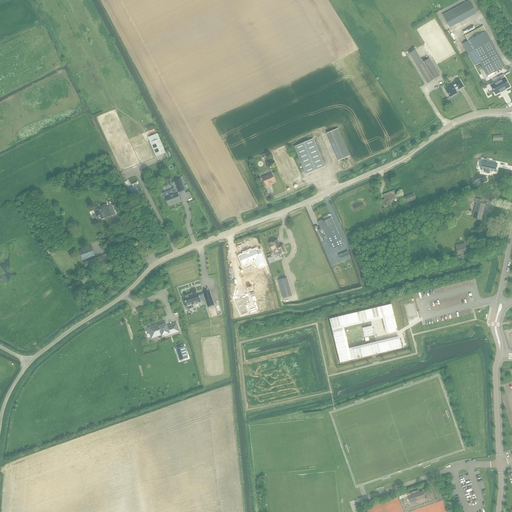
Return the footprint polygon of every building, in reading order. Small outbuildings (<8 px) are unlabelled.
[(449,26),(475,12),(469,1),(443,15),(449,26)] [(436,13),(444,29),(447,27),(439,11),(436,13)] [(474,65),(475,66),(480,63),(487,76),(505,67),(483,26),(465,36),(468,41),(462,44),(468,53),(474,65)] [(429,58),(423,62),(415,49),(409,53),(427,83),(440,76),(429,58)] [(499,81),(490,85),(495,94),(503,90),(509,87),(504,78),(502,75),(497,78),(499,81)] [(459,89),(463,86),(459,80),(455,83),(455,84),(452,86),(452,85),(445,90),(450,97),(457,93),(455,90),(458,89),(459,89)] [(165,153),(157,133),(148,137),(150,142),(149,143),(155,157),(165,153)] [(306,174),(325,167),(313,139),(294,147),(306,174)] [(334,151),(338,161),(349,156),(345,147),(334,151)] [(482,161),(481,168),(485,169),(484,172),(489,173),(490,170),(495,171),(497,163),(491,162),(490,162),(490,163),(487,162),(487,161),(484,161),(482,161)] [(269,184),(275,181),(272,173),(262,177),(266,187),(269,185),(269,184)] [(170,195),(165,197),(169,205),(180,201),(177,192),(178,192),(184,190),(182,183),(181,180),(181,179),(174,182),(172,183),(175,189),(168,191),(170,195)] [(138,184),(129,189),(132,195),(141,190),(138,184)] [(392,201),(397,198),(394,191),(383,195),(385,199),(382,201),(385,207),(387,205),(386,203),(390,201),(391,203),(392,202),(392,201)] [(481,220),(485,204),(482,204),(483,200),(475,199),(474,202),(476,203),(472,218),(481,220)] [(108,202),(110,207),(108,207),(108,206),(100,210),(98,206),(97,206),(96,207),(95,208),(94,209),(94,210),(94,212),(96,216),(100,215),(102,219),(110,215),(111,216),(116,214),(111,203),(113,202),(112,200),(108,202)] [(322,221),(318,223),(321,229),(323,229),(332,249),(343,245),(333,221),(332,218),(323,222),(322,221)] [(277,240),(269,243),(273,253),(274,255),(275,255),(279,254),(280,254),(286,252),(283,245),(279,246),(277,240)] [(467,252),(465,245),(455,247),(457,255),(467,252)] [(91,246),(79,251),(83,260),(95,255),(91,246)] [(246,254),(240,256),(243,264),(246,263),(247,264),(253,261),(253,260),(256,259),(259,266),(265,264),(262,257),(263,256),(261,250),(257,252),(257,250),(251,252),(250,251),(246,252),(246,254)] [(104,261),(113,258),(111,252),(102,255),(104,261)] [(347,252),(339,255),(341,262),(350,258),(347,252)] [(102,255),(84,263),(86,268),(98,263),(98,264),(104,261),(102,255)] [(256,269),(240,274),(246,291),(261,286),(256,269)] [(286,278),(278,280),(283,298),(291,296),(286,278)] [(192,294),(184,297),(187,306),(185,306),(187,310),(193,307),(192,304),(200,302),(201,301),(205,300),(208,307),(214,305),(209,291),(203,293),(203,294),(198,296),(197,292),(196,292),(192,293),(192,294)] [(241,297),(235,299),(241,315),(247,312),(244,305),(250,302),(248,297),(242,299),(241,297)] [(391,304),(382,306),(384,315),(393,313),(391,304)] [(394,340),(399,338),(399,336),(387,339),(376,341),(349,348),(344,327),(370,321),(382,318),(386,334),(388,333),(387,329),(386,324),(384,315),(382,306),(377,307),(379,317),(373,318),(367,320),(358,322),(349,324),(341,326),(332,328),(333,333),(342,330),(344,337),(345,343),(347,351),(349,360),(354,359),(352,350),(361,348),(369,346),(378,343),(387,341),(394,340)] [(377,307),(371,309),(373,318),(379,317),(377,307)] [(371,309),(365,310),(367,320),(373,318),(371,309)] [(365,310),(356,312),(358,322),(367,320),(365,310)] [(356,312),(347,315),(349,324),(358,322),(356,312)] [(393,313),(384,315),(386,324),(395,322),(393,313)] [(347,315),(338,317),(341,326),(349,324),(347,315)] [(338,317),(329,319),(332,328),(341,326),(338,317)] [(395,322),(386,324),(387,329),(388,333),(397,331),(395,322)] [(164,335),(165,336),(179,331),(176,324),(167,327),(166,324),(161,326),(160,324),(148,328),(152,338),(157,336),(157,337),(158,337),(160,338),(161,337),(162,336),(162,335),(164,335)] [(372,326),(362,328),(365,337),(374,335),(372,326)] [(342,330),(333,333),(334,339),(344,337),(342,330)] [(344,337),(334,339),(336,345),(345,343),(344,337)] [(394,340),(387,341),(390,351),(401,348),(399,338),(394,340)] [(387,341),(378,343),(381,353),(390,351),(387,341)] [(345,343),(336,345),(338,354),(347,351),(345,343)] [(378,343),(369,346),(372,355),(381,353),(378,343)] [(184,346),(176,349),(179,359),(180,360),(188,358),(188,357),(187,356),(184,346)] [(369,346),(361,348),(363,357),(372,355),(369,346)] [(361,348),(352,350),(354,359),(363,357),(361,348)] [(347,351),(338,354),(340,362),(349,360),(347,351)] [(406,494),(407,496),(410,503),(425,498),(422,491),(419,492),(418,490),(406,494)]
